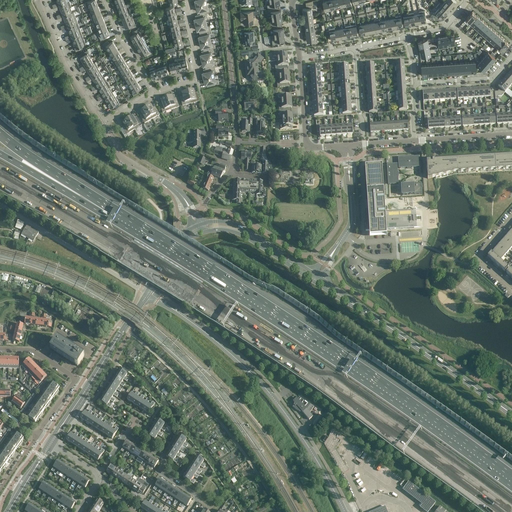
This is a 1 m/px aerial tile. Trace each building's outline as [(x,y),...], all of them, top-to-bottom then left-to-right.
[(267,5),(267,9),(279,7),(279,6),(279,4),(280,4),(279,0),(268,0),(269,4),(267,5)] [(445,0),(442,4),(449,10),(452,6),(445,0)] [(69,2),(58,6),(59,8),(60,8),(61,11),(70,7),(71,7),(69,2)] [(89,7),(91,12),(99,9),(97,4),(89,7)] [(118,7),(120,12),(129,9),(127,4),(125,4),(118,7)] [(207,13),(211,12),(211,8),(208,8),(207,4),(196,7),(196,9),(197,9),(198,12),(199,12),(200,15),(207,13)] [(442,4),(438,9),(445,15),(449,10),(442,4)] [(303,9),(303,15),(312,14),(311,8),(313,8),(312,5),(306,6),(306,8),(306,9),(303,9)] [(167,14),(177,12),(176,9),(175,9),(174,6),(166,8),(167,14)] [(62,14),(61,14),(62,17),(72,13),(70,7),(61,11),(62,14)] [(253,15),(260,14),(259,7),(255,7),(256,11),(241,13),(241,20),(244,20),(244,25),(250,24),(254,24),(253,15)] [(271,14),(271,18),(282,16),(281,10),(280,10),(280,9),(279,7),(267,9),(268,13),(271,14)] [(89,13),(91,18),(101,14),(99,9),(91,12),(89,13)] [(120,12),(122,17),(131,14),(129,9),(120,12)] [(434,16),(437,18),(438,17),(439,16),(442,19),(445,15),(438,9),(435,13),(434,12),(432,14),(434,16)] [(72,13),(62,17),(63,19),(64,18),(65,22),(73,18),(76,18),(74,12),(72,13)] [(476,16),(472,12),(465,19),(470,23),(476,16)] [(205,19),(207,17),(207,13),(200,15),(195,16),(195,18),(196,19),(194,19),(195,23),(195,25),(206,23),(205,19)] [(91,18),(94,23),(96,22),(103,19),(101,14),(91,18)] [(122,17),(124,23),(133,19),(131,14),(122,17)] [(269,23),(270,27),(282,25),(282,24),(281,22),(283,22),(282,16),(271,18),(272,22),(269,23)] [(480,19),(476,16),(470,23),(474,27),(480,19)] [(67,25),(65,25),(66,28),(76,24),(73,18),(65,22),(67,25)] [(96,28),(98,27),(105,24),(103,19),(96,22),(94,23),(96,28)] [(126,28),(130,26),(130,28),(131,29),(136,27),(133,19),(124,23),(126,28)] [(484,23),(480,19),(474,27),(478,30),(484,23)] [(76,24),(66,28),(67,30),(69,30),(70,32),(78,29),(80,28),(78,23),(76,24)] [(179,27),(181,26),(180,23),(170,25),(172,31),(180,29),(179,27)] [(199,32),(199,33),(211,30),(210,27),(207,26),(206,23),(195,25),(196,27),(197,31),(198,30),(199,32)] [(488,26),(484,23),(478,30),(482,34),(488,26)] [(98,27),(100,32),(107,29),(105,24),(98,27)] [(273,31),(274,35),(284,34),(284,28),(282,28),(282,27),(282,25),(270,27),(270,31),(273,31)] [(492,30),(488,26),(482,34),(486,37),(492,30)] [(71,35),(70,36),(71,38),(80,35),(78,29),(70,32),(71,35)] [(98,33),(100,38),(101,41),(106,38),(106,37),(105,36),(109,34),(107,29),(100,32),(98,33)] [(131,37),(133,42),(142,37),(142,36),(138,29),(133,32),(134,34),(134,35),(131,37)] [(199,40),(200,42),(210,40),(209,36),(212,35),(211,30),(199,33),(200,35),(200,36),(199,37),(200,40),(199,40)] [(497,34),(492,30),(486,37),(490,41),(497,34)] [(326,31),(327,38),(330,37),(331,41),(336,40),(334,31),(329,32),(329,31),(326,31)] [(245,40),(243,40),(244,44),(245,44),(252,44),(254,44),(255,43),(254,39),(254,37),(254,35),(254,32),(244,33),(245,40)] [(80,35),(71,38),(71,40),(73,40),(74,43),(84,39),(82,34),(80,35)] [(284,34),(274,35),(274,39),(272,41),(272,45),(284,43),(284,41),(284,40),(285,40),(284,34)] [(501,37),(497,34),(490,41),(494,44),(501,37)] [(315,35),(306,37),(307,42),(311,41),(311,43),(311,44),(317,43),(317,41),(316,41),(315,35)] [(133,42),(136,46),(145,41),(142,37),(133,42)] [(505,41),(501,37),(494,44),(498,48),(505,41)] [(84,39),(74,43),(75,45),(74,46),(75,50),(76,52),(82,49),(81,46),(86,44),(84,39)] [(183,40),(174,42),(176,48),(178,47),(179,49),(179,50),(186,48),(185,42),(183,42),(183,40)] [(203,50),(204,51),(215,48),(214,45),(211,44),(210,40),(200,42),(200,45),(201,45),(202,48),(203,48),(203,50)] [(106,52),(108,51),(116,46),(113,42),(109,44),(108,42),(108,41),(102,44),(106,52)] [(136,46),(139,51),(148,46),(145,41),(136,46)] [(509,44),(505,41),(498,48),(502,52),(509,44)] [(108,51),(111,55),(118,51),(116,46),(108,51)] [(146,55),(147,56),(153,53),(148,46),(139,51),(142,56),(146,54),(146,55)] [(201,58),(202,61),(212,58),(211,54),(214,52),(213,49),(215,48),(204,51),(201,52),(201,53),(202,55),(201,55),(201,58)] [(82,60),(83,63),(91,58),(92,58),(89,53),(87,50),(84,52),(78,56),(78,57),(81,61),(82,60)] [(111,55),(114,60),(121,56),(118,51),(111,55)] [(277,57),(277,61),(288,60),(287,54),(286,54),(286,53),(286,51),(285,51),(274,52),(274,56),(277,57)] [(251,52),(242,53),(242,57),(247,56),(248,61),(252,61),(251,52)] [(490,54),(488,52),(484,57),(492,63),(495,59),(493,57),(492,55),(490,54)] [(254,82),(262,81),(263,81),(264,79),(264,76),(263,75),(263,72),(259,72),(258,69),(257,66),(263,59),(258,55),(252,62),(250,61),(246,62),(247,73),(249,73),(250,78),(250,79),(250,80),(251,80),(252,81),(253,81),(254,82)] [(115,66),(117,65),(124,60),(121,56),(114,60),(112,61),(115,66)] [(186,57),(180,59),(183,71),(186,70),(185,69),(188,68),(186,60),(186,57)] [(492,63),(484,57),(481,61),(488,67),(492,63)] [(85,65),(84,66),(85,68),(93,63),(91,58),(83,63),(85,65)] [(205,68),(206,69),(217,66),(216,62),(213,62),(212,58),(202,61),(202,63),(203,63),(203,66),(205,66),(205,68)] [(174,60),(175,63),(177,71),(180,70),(180,71),(183,71),(180,59),(174,60)] [(117,65),(120,69),(127,65),(124,60),(117,65)] [(275,66),(275,70),(287,69),(287,68),(287,66),(289,66),(288,60),(277,61),(278,65),(275,66)] [(488,67),(481,61),(477,65),(484,71),(488,67)] [(93,63),(85,68),(87,71),(88,70),(89,72),(98,67),(95,62),(93,63)] [(160,66),(160,67),(161,67),(164,75),(166,74),(167,76),(170,74),(167,66),(168,66),(167,62),(164,63),(164,65),(160,66)] [(339,66),(340,71),(349,71),(348,65),(344,66),(344,64),(344,62),(336,63),(337,66),(339,66)] [(177,71),(175,63),(169,64),(169,65),(172,74),(175,73),(174,72),(177,71)] [(311,68),(311,73),(320,73),(320,67),(323,67),(322,64),(315,65),(315,66),(315,68),(311,68)] [(118,70),(121,75),(130,70),(127,65),(118,70)] [(203,77),(203,79),(214,76),(213,72),(216,71),(215,67),(217,67),(217,66),(206,69),(203,70),(203,71),(204,73),(203,73),(203,76),(203,77)] [(91,75),(89,75),(91,78),(100,72),(98,67),(89,72),(91,75)] [(160,67),(155,69),(159,79),(162,78),(161,76),(164,75),(161,67),(160,67)] [(149,70),(150,71),(150,73),(153,79),(155,78),(156,80),(159,79),(155,69),(154,68),(149,70)] [(279,75),(279,79),(290,78),(289,72),(288,72),(288,71),(287,69),(275,70),(276,74),(279,75)] [(124,79),(125,79),(132,74),(130,70),(121,75),(124,79)] [(100,72),(91,78),(93,81),(94,80),(95,82),(103,77),(100,72)] [(125,79),(128,83),(135,79),(132,74),(125,79)] [(207,86),(208,87),(219,85),(218,81),(215,80),(214,76),(203,79),(204,82),(205,81),(205,85),(207,84),(207,86)] [(97,84),(95,85),(97,88),(105,83),(107,82),(104,77),(103,77),(95,82),(97,84)] [(290,78),(279,79),(279,83),(277,84),(277,88),(288,87),(289,87),(289,85),(289,84),(290,84),(290,78)] [(127,84),(130,89),(138,84),(137,82),(135,79),(128,83),(127,84)] [(505,79),(502,83),(508,89),(511,85),(505,79)] [(105,83),(97,88),(99,90),(100,90),(101,92),(109,87),(108,87),(105,83)] [(497,92),(496,92),(494,92),(495,100),(498,99),(498,97),(502,96),(508,89),(502,83),(498,87),(500,89),(497,92)] [(132,94),(134,96),(139,93),(138,92),(137,91),(141,88),(138,84),(130,89),(133,93),(132,94)] [(102,94),(101,95),(103,97),(112,92),(109,87),(101,92),(102,94)] [(484,89),(485,98),(490,97),(490,100),(493,100),(493,92),(491,92),(490,92),(489,88),(484,89)] [(194,90),(188,92),(191,104),(200,102),(197,93),(196,93),(195,94),(194,90)] [(112,92),(103,97),(105,100),(106,99),(107,102),(115,97),(112,92)] [(191,104),(188,92),(182,93),(183,96),(182,97),(180,97),(182,106),(191,104)] [(281,99),(281,103),(292,102),(291,96),(290,96),(290,95),(290,93),(289,93),(278,94),(278,98),(281,99)] [(172,96),(166,99),(171,110),(179,107),(176,99),(175,99),(173,100),(172,96)] [(115,97),(107,102),(108,104),(107,105),(110,109),(111,110),(117,106),(120,104),(115,97)] [(246,110),(250,110),(250,109),(254,109),(254,104),(257,103),(256,97),(250,98),(250,100),(250,102),(249,102),(244,103),(244,110),(246,110)] [(171,110),(166,99),(161,101),(162,104),(161,104),(159,105),(163,113),(171,110)] [(279,110),(279,112),(291,111),(291,110),(291,108),(292,108),(292,102),(281,103),(281,107),(279,108),(279,110)] [(151,106),(146,109),(152,119),(160,115),(155,107),(154,108),(152,108),(151,106)] [(140,116),(145,124),(152,119),(146,109),(141,112),(142,115),(141,115),(140,116)] [(223,121),(223,122),(227,122),(227,121),(228,121),(228,114),(222,114),(221,112),(221,110),(215,111),(215,117),(218,117),(218,122),(223,121)] [(282,117),(282,121),(293,120),(293,114),(291,114),(291,113),(291,111),(279,112),(279,116),(282,117)] [(241,127),(241,131),(242,131),(242,132),(249,133),(249,128),(249,126),(253,126),(253,120),(253,115),(251,115),(251,120),(247,120),(247,122),(242,122),(242,127),(241,127)] [(133,117),(128,120),(134,130),(142,126),(137,118),(136,118),(134,119),(133,117)] [(425,118),(425,125),(428,125),(428,129),(434,129),(433,120),(428,120),(428,118),(425,118)] [(124,125),(122,127),(123,129),(126,134),(127,135),(134,130),(128,120),(123,123),(124,125)] [(253,120),(253,126),(255,127),(257,127),(257,133),(264,133),(264,132),(265,128),(264,128),(264,123),(264,120),(258,120),(253,120)] [(293,120),(282,121),(282,125),(280,126),(280,130),(292,129),(292,126),(293,126),(293,120)] [(216,132),(218,132),(218,137),(223,137),(223,138),(227,138),(227,137),(228,137),(229,130),(223,130),(222,130),(222,128),(222,126),(216,125),(216,132)] [(316,125),(317,133),(318,132),(320,132),(320,137),(326,136),(325,127),(320,127),(320,125),(316,125)] [(193,148),(201,148),(201,141),(201,140),(201,134),(201,132),(193,132),(193,136),(190,136),(190,143),(193,143),(193,148)] [(222,156),(222,158),(230,161),(231,158),(233,151),(229,150),(228,154),(224,152),(223,153),(222,152),(223,149),(216,147),(215,150),(214,154),(220,156),(220,155),(221,155),(222,156)] [(247,171),(249,171),(249,163),(249,160),(250,160),(251,160),(251,153),(247,153),(247,152),(243,152),(243,153),(241,153),(241,159),(246,159),(246,160),(246,163),(245,163),(245,164),(245,171),(247,171)] [(418,157),(398,158),(399,165),(399,169),(407,168),(407,169),(411,169),(411,168),(418,167),(419,167),(418,161),(418,157)] [(435,161),(426,161),(428,179),(453,173),(511,168),(511,157),(445,162),(445,160),(437,161),(435,161)] [(262,174),(268,174),(268,172),(268,170),(271,171),(271,165),(268,165),(268,163),(263,163),(263,167),(262,174)] [(209,174),(208,176),(212,178),(213,176),(220,179),(223,175),(225,172),(224,171),(226,167),(220,164),(220,165),(219,168),(218,169),(215,167),(211,175),(209,174)] [(368,210),(364,210),(366,231),(369,231),(370,237),(387,236),(386,230),(414,228),(423,227),(422,227),(421,211),(422,211),(387,213),(387,206),(386,206),(385,206),(382,164),(372,165),(365,165),(367,204),(368,210)] [(397,164),(387,165),(388,185),(398,185),(398,176),(399,176),(398,172),(397,172),(397,165),(397,164)] [(207,191),(208,191),(214,179),(212,178),(208,176),(208,177),(203,189),(207,191)] [(233,189),(233,190),(241,191),(242,181),(233,180),(233,189)] [(233,192),(233,194),(241,194),(241,193),(249,193),(249,187),(247,187),(248,181),(246,181),(242,180),(242,181),(241,191),(233,190),(233,192)] [(250,181),(248,181),(247,187),(249,187),(249,193),(256,193),(257,193),(257,181),(252,181),(250,181)] [(257,181),(257,193),(256,193),(256,195),(262,195),(262,196),(265,197),(266,190),(262,190),(262,189),(263,181),(257,181)] [(409,185),(401,185),(402,195),(422,194),(421,184),(420,184),(413,185),(413,184),(409,184),(409,185)] [(233,196),(232,196),(232,201),(236,201),(236,203),(236,204),(242,205),(242,194),(241,194),(233,194),(233,195),(233,196)] [(20,234),(33,242),(36,238),(39,232),(26,225),(25,226),(20,234)] [(501,242),(510,250),(511,247),(511,245),(504,239),(501,242)] [(498,246),(507,254),(510,250),(501,242),(498,246)] [(495,250),(503,257),(507,254),(498,246),(495,250)] [(491,253),(497,258),(500,261),(503,257),(495,250),(491,253)] [(487,257),(493,262),(497,258),(491,253),(487,257)] [(493,262),(499,267),(503,263),(500,261),(497,258),(493,262)] [(499,267),(505,272),(508,268),(503,263),(499,267)] [(0,280),(2,281),(3,281),(6,282),(8,275),(6,274),(4,274),(2,274),(2,275),(1,274),(1,275),(0,274),(0,280)] [(51,348),(58,352),(64,344),(62,343),(59,341),(57,340),(57,339),(54,344),(51,348)] [(58,352),(65,356),(70,348),(69,347),(65,345),(64,344),(58,352)] [(65,356),(72,361),(77,352),(76,352),(72,349),(70,348),(65,356)] [(78,365),(79,366),(80,363),(84,357),(81,355),(80,355),(81,353),(80,352),(78,351),(77,352),(72,361),(78,365)] [(22,366),(25,370),(33,363),(29,359),(25,363),(22,366)] [(25,370),(29,373),(36,366),(33,363),(25,370)] [(29,373),(32,377),(40,370),(36,366),(29,373)] [(32,377),(36,381),(43,373),(40,370),(32,377)] [(117,376),(123,380),(127,382),(128,380),(125,378),(127,374),(120,370),(117,376)] [(43,373),(36,381),(39,384),(47,377),(43,373)] [(113,381),(120,385),(123,387),(125,385),(121,383),(123,380),(117,376),(113,381)] [(110,386),(116,390),(120,393),(121,390),(118,388),(120,385),(113,381),(110,386)] [(52,383),(48,389),(57,395),(57,394),(57,393),(60,388),(58,387),(52,383)] [(106,391),(113,396),(116,398),(118,395),(115,393),(116,390),(110,386),(106,391)] [(48,389),(44,395),(51,400),(55,395),(56,396),(57,395),(48,389)] [(103,396),(110,401),(113,403),(115,401),(111,399),(113,396),(106,391),(103,396)] [(127,400),(133,404),(137,397),(139,394),(137,392),(135,396),(131,393),(127,400)] [(12,403),(16,406),(20,400),(22,398),(18,395),(16,397),(14,400),(12,403)] [(44,395),(40,400),(49,406),(49,405),(48,404),(51,400),(44,395)] [(100,402),(110,408),(111,406),(108,404),(110,401),(103,396),(100,402)] [(133,404),(138,407),(142,401),(144,397),(142,396),(140,399),(137,397),(133,404)] [(294,406),(292,408),(295,409),(300,413),(301,411),(304,415),(309,420),(313,417),(310,413),(314,407),(299,398),(298,400),(297,398),(293,402),(295,404),(293,406),(294,406)] [(138,407),(143,410),(147,404),(149,400),(147,399),(145,402),(142,401),(138,407)] [(20,400),(16,406),(21,409),(25,403),(20,400)] [(40,400),(36,406),(43,411),(47,407),(48,407),(49,406),(40,400)] [(143,410),(147,413),(148,414),(155,404),(152,402),(150,406),(147,404),(143,410)] [(36,406),(32,412),(40,418),(41,417),(40,416),(43,411),(36,406)] [(80,419),(86,422),(90,416),(92,412),(90,411),(88,414),(85,412),(80,419)] [(32,412),(28,418),(35,423),(38,418),(40,419),(40,418),(32,412)] [(86,422),(91,426),(96,419),(98,416),(95,414),(93,418),(90,416),(86,422)] [(91,426),(97,429),(101,422),(103,419),(101,418),(99,421),(96,419),(91,426)] [(154,425),(161,430),(164,432),(166,430),(162,427),(164,424),(158,420),(154,425)] [(97,429),(102,432),(108,423),(106,421),(104,424),(101,422),(97,429)] [(102,432),(107,436),(111,429),(113,426),(111,424),(108,423),(102,432)] [(151,431),(157,435),(161,437),(162,435),(159,433),(161,430),(154,425),(151,431)] [(111,429),(107,436),(112,439),(119,429),(116,428),(114,431),(111,429)] [(147,436),(157,442),(159,440),(155,438),(157,435),(151,431),(147,436)] [(66,441),(72,444),(76,438),(78,434),(76,433),(74,436),(71,434),(66,441)] [(16,434),(12,440),(21,446),(22,444),(20,444),(24,439),(16,434)] [(176,441),(183,446),(186,448),(187,445),(184,443),(187,440),(180,435),(176,441)] [(72,444),(77,448),(81,441),(84,438),(81,436),(79,439),(76,438),(72,444)] [(12,440),(8,446),(15,451),(18,446),(20,447),(21,446),(12,440)] [(77,448),(82,451),(87,444),(89,441),(87,440),(84,443),(81,441),(77,448)] [(125,449),(128,451),(132,445),(127,441),(120,451),(123,453),(125,449)] [(173,446),(179,451),(183,453),(184,451),(181,449),(183,446),(176,441),(173,446)] [(82,451),(88,454),(94,444),(92,443),(90,446),(87,444),(82,451)] [(88,454),(93,458),(97,451),(99,448),(94,444),(88,454)] [(130,453),(133,455),(137,448),(132,445),(128,451),(125,455),(128,456),(130,453)] [(8,446),(4,451),(13,457),(13,456),(12,455),(15,451),(8,446)] [(173,446),(169,452),(176,456),(179,458),(181,456),(177,454),(179,451),(173,446)] [(135,456),(138,458),(142,451),(137,448),(133,455),(131,458),(133,459),(135,456)] [(97,451),(93,458),(98,461),(105,451),(102,450),(100,453),(97,451)] [(4,451),(0,456),(0,457),(7,462),(10,458),(12,459),(13,457),(4,451)] [(140,459),(143,461),(148,455),(142,451),(138,458),(136,461),(138,463),(140,459)] [(176,456),(169,452),(166,457),(176,463),(177,461),(174,459),(176,456)] [(145,463),(149,465),(153,458),(148,455),(143,461),(141,465),(143,466),(145,463)] [(194,462),(200,467),(203,469),(205,467),(201,464),(204,461),(200,458),(197,457),(194,462)] [(153,458),(149,465),(146,468),(149,469),(151,466),(154,468),(158,462),(153,458)] [(56,469),(59,471),(63,464),(59,462),(58,461),(51,471),(53,473),(56,469)] [(190,468),(197,472),(200,474),(201,472),(198,470),(200,467),(194,462),(190,468)] [(61,473),(64,475),(68,468),(63,464),(59,471),(57,475),(59,476),(61,473)] [(106,473),(112,476),(116,470),(118,466),(116,465),(114,468),(111,466),(110,467),(106,473)] [(66,476),(69,478),(73,471),(68,468),(64,475),(62,478),(64,479),(66,476)] [(112,476),(117,480),(121,473),(124,470),(122,468),(121,468),(119,472),(116,470),(112,476)] [(187,473),(193,477),(197,479),(198,477),(195,475),(197,472),(190,468),(187,473)] [(71,479),(74,481),(79,474),(73,471),(69,478),(67,481),(69,483),(71,479)] [(117,480),(123,483),(128,474),(129,473),(127,472),(124,475),(121,473),(117,480)] [(184,478),(193,484),(195,482),(191,480),(193,477),(187,473),(184,478)] [(76,483),(79,485),(84,478),(79,474),(74,481),(72,485),(74,486),(76,483)] [(123,483),(128,486),(134,476),(132,475),(131,476),(128,474),(123,483)] [(128,486),(133,490),(139,480),(134,476),(128,486)] [(84,478),(79,485),(77,488),(79,489),(82,486),(85,488),(90,481),(84,478)] [(139,480),(133,490),(138,493),(139,492),(142,494),(148,485),(145,483),(139,479),(139,480)] [(158,487),(161,489),(165,483),(160,479),(153,489),(155,491),(158,487)] [(41,491),(45,493),(49,486),(44,483),(37,493),(39,494),(41,491)] [(163,491),(166,493),(170,486),(165,483),(161,489),(158,493),(161,494),(163,491)] [(422,505),(420,508),(425,511),(428,511),(435,503),(409,483),(403,490),(422,505)] [(47,494),(50,496),(54,490),(49,486),(45,493),(42,496),(45,498),(47,494)] [(168,494),(171,496),(175,489),(170,486),(166,493),(163,497),(165,499),(168,494)] [(173,497),(176,499),(180,493),(175,489),(171,496),(169,499),(171,501),(173,497)] [(52,498),(55,500),(59,493),(54,490),(50,496),(48,500),(50,501),(52,498)] [(57,501),(60,503),(65,496),(59,493),(55,500),(53,503),(55,504),(57,501)] [(178,501),(181,503),(186,496),(180,493),(176,499),(174,503),(176,504),(178,501)] [(63,504),(65,506),(70,500),(65,496),(60,503),(58,506),(60,508),(63,504)] [(186,496),(181,503),(179,506),(181,508),(184,504),(187,507),(191,500),(186,496)] [(98,499),(94,505),(100,510),(104,511),(105,510),(105,509),(102,507),(104,504),(98,499)] [(70,500),(65,506),(63,510),(65,511),(68,508),(71,510),(75,503),(70,500)] [(141,508),(146,511),(151,505),(153,502),(151,501),(149,504),(145,502),(141,508)]
